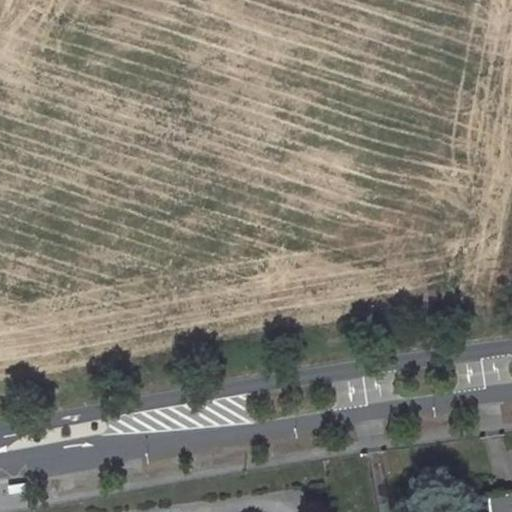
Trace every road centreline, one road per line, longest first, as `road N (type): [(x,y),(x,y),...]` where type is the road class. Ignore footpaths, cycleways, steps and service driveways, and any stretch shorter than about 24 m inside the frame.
road 1 (tertiary): [(511,346),(0,431)]
road 2 (tertiary): [(0,475),(511,395)]
